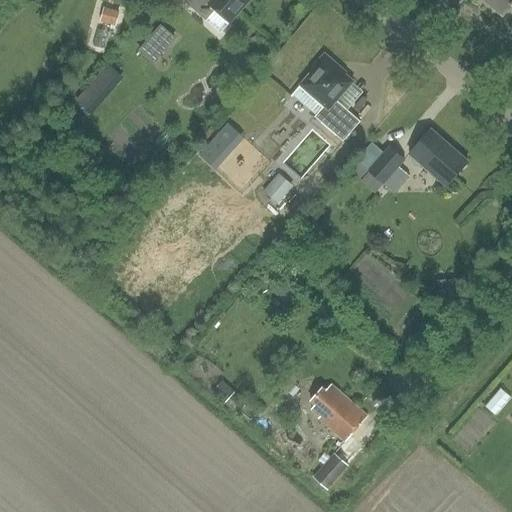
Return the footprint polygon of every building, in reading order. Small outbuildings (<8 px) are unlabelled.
[(213,12),(230,27),(250,3),(252,0),(182,0),(190,7),(206,20),(213,12)] [(511,0),(482,0),(500,15),(511,1),(511,0)] [(116,26),(120,12),(104,8),(100,22),(116,26)] [(160,25),(138,52),(154,65),(176,38),(160,25)] [(353,82),(336,67),(337,65),(326,55),(314,69),(315,69),(302,84),(325,104),(315,117),(343,142),(361,122),(336,101),(353,82)] [(119,115),(130,104),(116,89),(105,100),(119,115)] [(443,187),(464,163),(427,131),(406,155),(443,187)] [(373,193),(400,161),(386,149),(382,153),(371,143),(347,170),(373,193)] [(277,205),(293,187),(279,175),(264,192),(277,205)] [(238,311),(202,352),(224,372),(260,330),(238,311)] [(319,422),(345,444),(368,416),(332,386),(325,394),(321,392),(312,403),(315,406),(310,411),(321,420),(319,422)] [(500,389),(487,407),(498,415),(511,397),(500,389)] [(325,492),(347,467),(334,456),(312,480),(325,492)]
